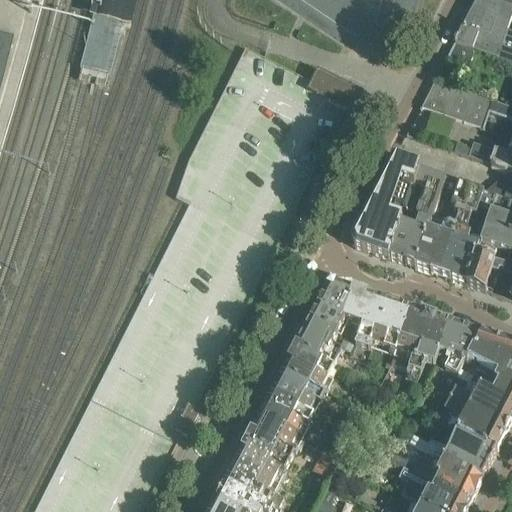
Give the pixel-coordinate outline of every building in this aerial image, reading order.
[(498,61),(507,33),(511,19),(511,9),(484,0),(478,0),(455,46),(472,52),(498,61)] [(511,65),(511,35),(507,33),(498,61),(511,65)] [(0,35),(0,92),(14,39),(0,35)] [(472,52),(455,46),(448,60),(467,66),(472,52)] [(144,511),(184,433),(189,436),(203,409),(198,406),(345,112),(353,116),(364,95),(340,83),(337,89),(333,95),(262,60),(245,51),(241,61),(173,197),(190,206),(35,511),(144,511)] [(494,105),(435,85),(421,111),(484,133),(490,116),(494,105)] [(511,111),(494,105),(490,116),(511,123),(511,111)] [(459,148),(457,155),(493,168),(494,172),(508,176),(511,174),(511,147),(509,158),(476,146),(473,153),(459,148)] [(361,226),(352,243),(355,251),(389,262),(401,227),(402,223),(394,220),(397,212),(406,215),(412,198),(403,195),(406,186),(415,189),(416,185),(421,172),(395,162),(361,226)] [(448,181),(421,172),(416,185),(428,189),(418,216),(423,218),(418,232),(401,227),(389,262),(417,272),(430,234),(435,219),(442,197),(448,181)] [(435,219),(430,234),(417,272),(443,281),(474,190),(448,181),(442,197),(456,201),(453,208),(457,210),(455,214),(457,215),(453,225),(435,219)] [(486,194),(500,199),(502,200),(511,203),(511,187),(511,190),(497,185),(486,194)] [(485,241),(472,236),(469,231),(472,220),(474,220),(475,216),(479,217),(482,209),(495,213),(500,199),(486,194),(474,190),(443,281),(468,289),(478,261),(483,247),(485,241)] [(494,216),(488,232),(511,239),(511,222),(496,217),(498,212),(502,200),(500,199),(495,213),(494,216)] [(511,273),(511,239),(488,232),(485,241),(483,247),(511,257),(511,269),(511,273)] [(511,273),(478,261),(468,289),(485,295),(492,276),(498,278),(500,275),(511,278),(511,303),(511,304),(511,273)] [(354,293),(335,287),(328,289),(311,323),(338,336),(345,323),(341,322),(354,293)] [(388,305),(354,293),(341,322),(345,323),(362,329),(358,341),(355,346),(360,348),(369,351),(370,346),(377,326),(380,327),(388,305)] [(410,312),(388,305),(380,327),(377,326),(370,346),(392,352),(390,358),(394,359),(396,360),(410,312)] [(394,359),(391,367),(408,373),(412,361),(417,362),(425,336),(422,334),(427,318),(410,312),(396,360),(394,359)] [(435,368),(440,355),(449,326),(427,318),(422,334),(425,336),(417,362),(412,361),(408,373),(405,382),(417,386),(424,365),(435,368)] [(311,323),(295,353),(320,366),(322,363),(330,367),(332,363),(338,352),(331,349),(338,336),(311,323)] [(481,336),(449,326),(440,355),(448,358),(447,363),(450,364),(446,372),(458,379),(463,367),(467,368),(469,363),(473,351),(476,352),(481,336)] [(473,351),(469,363),(477,366),(475,370),(484,374),(486,371),(491,373),(487,381),(495,385),(489,395),(511,407),(511,346),(481,336),(476,352),(473,351)] [(295,353),(283,375),(321,397),(324,392),(336,365),(332,363),(330,367),(322,363),(320,366),(295,353)] [(325,399),(328,395),(328,394),(324,392),(321,397),(283,375),(272,396),(310,416),(316,405),(320,407),(324,398),(325,399)] [(363,408),(372,390),(362,385),(353,402),(363,408)] [(511,407),(489,395),(469,385),(464,396),(455,392),(452,398),(449,396),(446,401),(509,432),(511,426),(511,407)] [(272,396),(261,417),(300,437),(304,430),(309,432),(311,428),(310,428),(314,418),(310,416),(272,396)] [(447,429),(460,435),(498,454),(509,432),(446,401),(444,405),(448,407),(445,413),(453,417),(447,429)] [(298,442),(300,437),(261,417),(248,443),(290,465),(295,456),(297,457),(299,453),(301,455),(305,446),(298,442)] [(342,427),(340,432),(348,436),(351,431),(342,427)] [(413,448),(435,459),(483,483),(498,454),(460,435),(451,451),(430,440),(427,445),(417,440),(413,448)] [(290,465),(248,443),(237,465),(278,486),(283,488),(288,480),(285,478),(287,474),(286,474),(290,465)] [(349,445),(338,468),(340,469),(348,473),(359,451),(352,447),(349,445)] [(390,455),(387,463),(396,467),(404,471),(472,505),(483,483),(435,459),(432,467),(429,465),(420,461),(416,468),(400,460),(390,455)] [(329,473),(335,462),(324,456),(319,467),(329,473)] [(237,465),(226,485),(268,507),(272,501),(283,506),(290,492),(283,488),(278,486),(237,465)] [(404,471),(399,481),(407,485),(400,499),(413,505),(427,511),(468,511),(472,505),(404,471)] [(275,511),(268,508),(268,507),(226,485),(217,501),(238,511),(275,511)] [(238,511),(217,501),(211,511),(238,511)]
